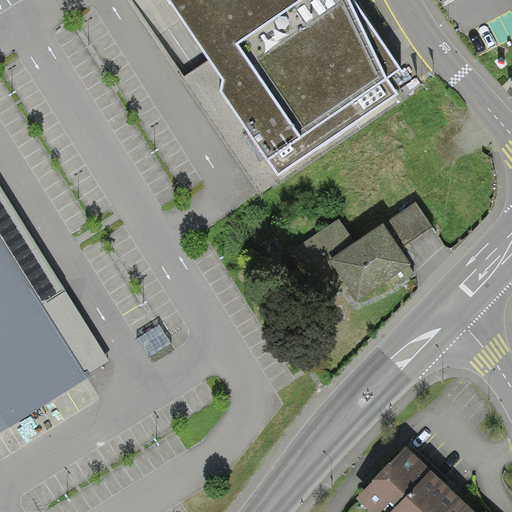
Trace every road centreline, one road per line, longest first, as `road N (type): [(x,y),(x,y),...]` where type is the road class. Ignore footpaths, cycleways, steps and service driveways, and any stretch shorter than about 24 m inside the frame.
road 1 (primary): [(268,511),(446,307)]
road 2 (residential): [(511,138),(441,56),(406,0)]
